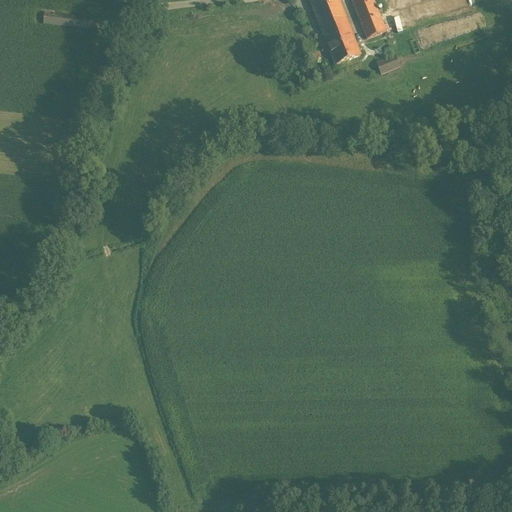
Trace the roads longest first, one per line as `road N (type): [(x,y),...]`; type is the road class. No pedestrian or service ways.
road 1 (unclassified): [(211,0),(127,17),(47,267),(0,333)]
road 2 (track): [(511,176),(479,192),(472,221),(480,309),(511,392)]
